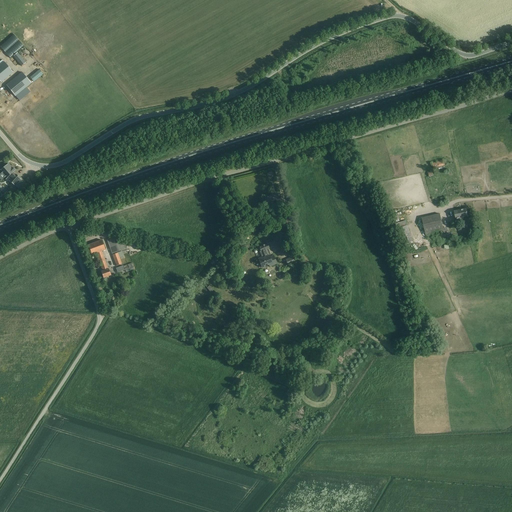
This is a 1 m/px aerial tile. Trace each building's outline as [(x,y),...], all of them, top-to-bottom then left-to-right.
[(14,57),(21,66),(25,63),(18,53),(14,57)] [(0,65),(0,81),(1,83),(13,73),(4,62),(0,65)] [(15,96),(31,83),(22,73),(6,85),(15,96)] [(9,93),(3,97),(8,103),(14,99),(9,93)] [(433,169),(445,166),(443,161),(432,164),(433,169)] [(6,176),(7,178),(10,176),(12,179),(9,181),(14,186),(20,179),(16,175),(15,176),(13,173),(15,170),(14,170),(13,168),(8,164),(1,170),(3,172),(1,174),(4,178),(6,176)] [(463,217),(468,216),(466,209),(454,211),(456,221),(463,219),(463,217)] [(444,231),(440,214),(422,218),(426,235),(444,231)] [(107,240),(108,245),(112,254),(126,249),(124,243),(121,243),(116,245),(113,238),(107,240)] [(105,250),(103,245),(102,240),(88,245),(92,255),(96,253),(102,271),(101,272),(103,278),(111,275),(108,269),(101,251),(105,250)] [(263,255),(261,256),(262,258),(258,259),(262,268),(269,265),(270,267),(277,264),(273,256),(270,257),(266,249),(269,248),(267,245),(265,246),(264,245),(262,246),(262,247),(259,248),(263,255)] [(122,252),(112,255),(116,266),(121,264),(119,258),(124,256),(122,252)] [(286,260),(288,266),(295,263),(293,257),(286,260)]
